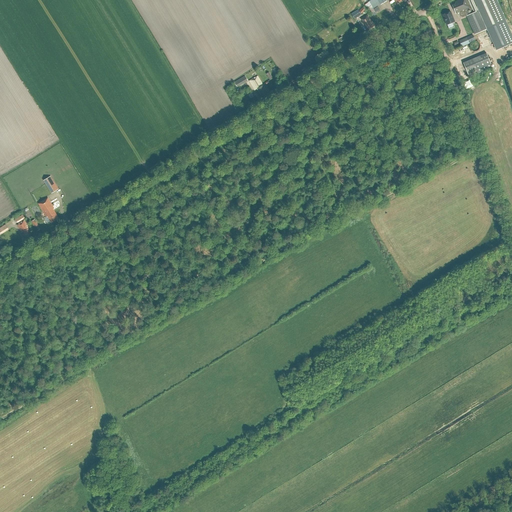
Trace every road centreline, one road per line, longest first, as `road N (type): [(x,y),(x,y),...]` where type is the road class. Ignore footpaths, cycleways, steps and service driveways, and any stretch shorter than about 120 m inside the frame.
road 1 (track): [(0,419),(271,253),(476,149)]
road 2 (tertiary): [(0,269),(436,0)]
road 3 (track): [(511,248),(426,8)]
